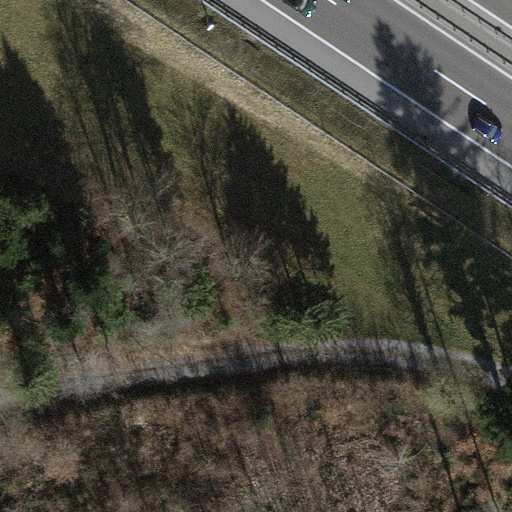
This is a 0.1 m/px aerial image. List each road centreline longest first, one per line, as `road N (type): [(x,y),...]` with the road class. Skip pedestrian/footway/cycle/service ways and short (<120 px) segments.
road 1 (track): [(0,389),(249,348),(438,355),(511,387)]
road 2 (motorway): [(325,0),(511,124)]
